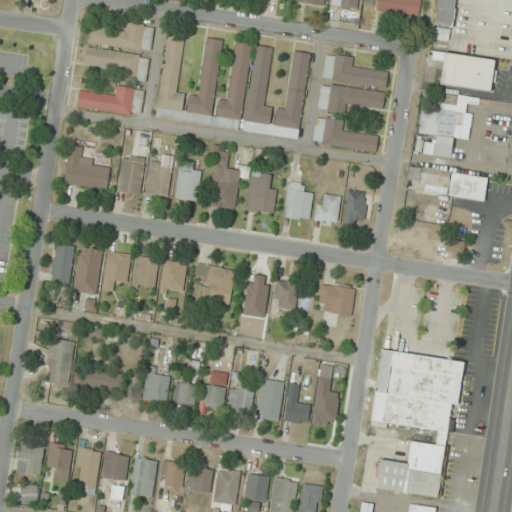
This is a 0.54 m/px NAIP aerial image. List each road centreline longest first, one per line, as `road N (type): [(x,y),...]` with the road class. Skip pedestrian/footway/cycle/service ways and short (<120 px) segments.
road 1 (residential): [(511,279),(40,210)]
road 2 (residential): [(0,467),(68,29)]
road 3 (residential): [(350,461),(408,46)]
road 4 (residential): [(350,461),(9,407)]
road 5 (residential): [(408,46),(106,0)]
